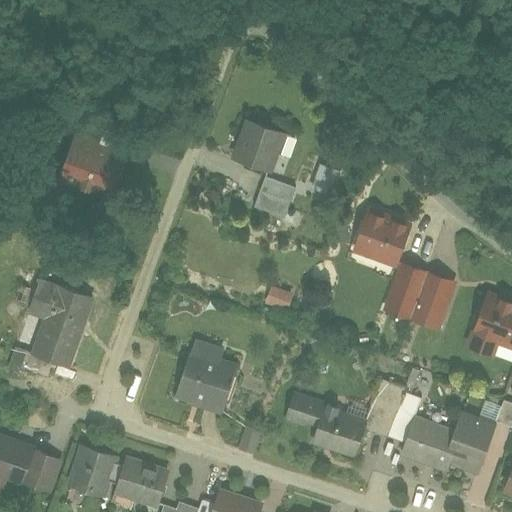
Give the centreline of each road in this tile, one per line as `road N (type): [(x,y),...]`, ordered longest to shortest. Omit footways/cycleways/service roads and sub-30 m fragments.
road 1 (residential): [(259,57),(212,58),(108,385),(146,431),(398,511)]
road 2 (residential): [(511,250),(259,57)]
